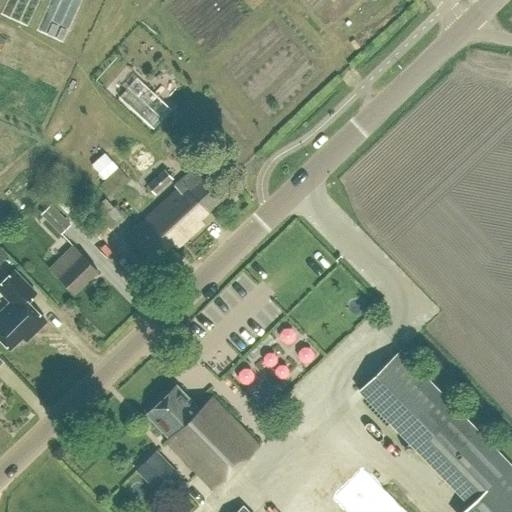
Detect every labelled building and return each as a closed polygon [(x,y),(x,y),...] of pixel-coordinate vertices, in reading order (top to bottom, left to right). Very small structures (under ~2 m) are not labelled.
[(228,195),(198,163),(174,185),(178,190),(129,236),(157,266),(167,257),(163,253),(173,244),(177,248),(203,223),(200,220),(228,195)] [(71,224),(50,204),(40,215),(60,235),(71,224)] [(98,270),(73,245),(50,268),(74,293),(98,270)] [(36,293),(14,271),(0,285),(0,290),(11,302),(0,312),(0,337),(10,348),(29,330),(32,334),(46,320),(27,301),(36,293)] [(359,390),(469,504),(461,511),(511,511),(511,466),(400,350),(359,390)] [(199,408),(177,385),(146,414),(170,438),(167,440),(214,489),(258,446),(211,397),(199,408)] [(179,474),(156,450),(135,469),(158,493),(179,474)] [(403,511),(384,493),(365,511),(403,511)]
